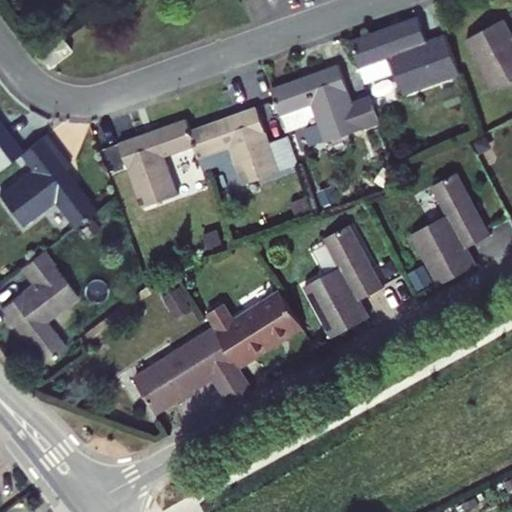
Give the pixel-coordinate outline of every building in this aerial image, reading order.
[(429,13),(362,37),(371,63),(402,52),(415,91),(472,71),(457,30),(438,37),(429,13)] [(511,17),(477,35),(504,88),(511,83),(511,17)] [(67,36),(44,53),(54,67),(77,50),(67,36)] [(349,61),(331,68),(333,74),(317,79),(315,73),(282,85),(296,124),(328,113),(337,138),(391,119),(382,93),(363,99),(349,61)] [(331,68),(315,73),(317,79),(333,74),(331,68)] [(269,103),(250,110),(252,116),(237,121),(235,116),(202,127),(207,142),(211,153),(243,142),(257,180),(291,168),(269,103)] [(0,170),(1,171),(31,147),(32,147),(1,107),(0,107),(0,170)] [(250,110),(235,116),(237,121),(252,116),(250,110)] [(149,133),(129,139),(152,203),(187,191),(174,153),(207,142),(202,127),(198,115),(164,127),(166,134),(151,139),(149,133)] [(69,191),(89,218),(112,201),(90,173),(86,177),(76,164),(81,161),(85,157),(60,125),(32,147),(31,147),(43,163),(13,186),(36,216),(69,191)] [(164,127),(149,133),(151,139),(166,134),(164,127)] [(90,173),(81,161),(76,164),(86,177),(90,173)] [(419,226),(447,279),(485,258),(476,243),(500,230),(466,167),(441,180),(456,207),(419,226)] [(350,257),(316,276),(344,327),(380,308),(371,291),(394,278),(360,216),(335,229),(350,257)] [(57,243),(34,260),(46,276),(15,300),(27,316),(31,313),(42,327),(38,330),(58,357),(81,340),(60,313),(93,289),(57,243)] [(312,320),(290,285),(245,313),(234,296),(216,307),(225,321),(250,360),(312,320)] [(216,307),(234,296),(233,293),(215,305),(216,307)] [(31,313),(27,316),(38,330),(42,327),(31,313)] [(250,360),(225,321),(145,372),(166,405),(187,393),(204,382),(223,369),(241,398),(264,383),(250,360)] [(204,382),(187,393),(190,397),(207,387),(204,382)]
